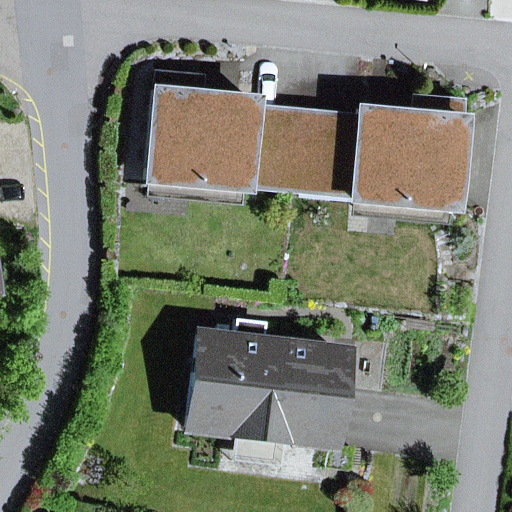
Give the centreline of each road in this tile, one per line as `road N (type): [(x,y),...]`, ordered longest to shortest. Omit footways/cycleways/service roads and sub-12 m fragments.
road 1 (residential): [(0,477),(59,366),(74,297),(74,197),(51,5)]
road 2 (residential): [(511,47),(51,5)]
road 3 (residential): [(511,215),(476,511)]
